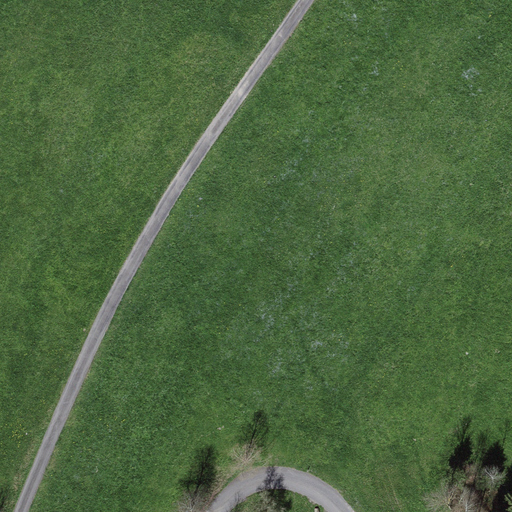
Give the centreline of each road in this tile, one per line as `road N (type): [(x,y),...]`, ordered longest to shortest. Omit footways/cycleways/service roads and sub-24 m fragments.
road 1 (unclassified): [(310,0),(163,225),(100,345),(29,511)]
road 2 (unclassified): [(218,511),(267,482),(315,485),(346,511)]
